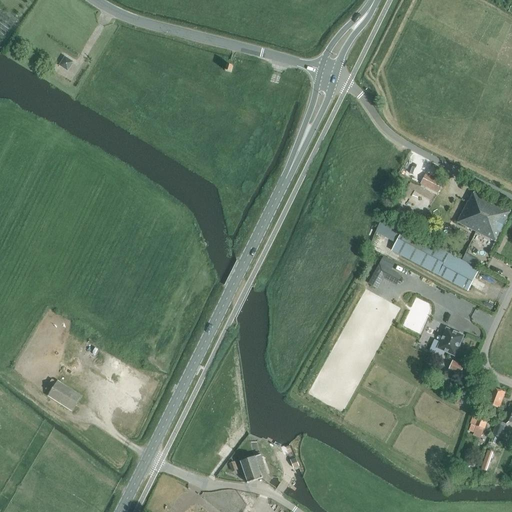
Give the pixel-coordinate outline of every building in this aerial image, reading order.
[(73,63),(65,57),(59,66),(68,71),(73,63)] [(438,193),(443,183),(425,174),(420,184),(438,193)] [(467,201),(457,222),(495,242),(510,212),(473,193),(469,202),(467,201)] [(467,290),(479,269),(403,228),(391,250),(467,290)] [(376,288),(382,275),(397,283),(401,276),(391,271),(395,263),(383,257),(379,265),(375,272),(369,284),(376,288)] [(435,339),(429,351),(442,357),(444,351),(454,356),(464,336),(446,328),(440,342),(435,339)] [(464,366),(452,360),(449,369),(460,374),(464,366)] [(72,410),(81,397),(57,382),(49,395),(72,410)] [(486,404),(485,407),(487,408),(486,411),(489,412),(488,414),(496,417),(499,408),(504,393),(492,388),(486,404)] [(468,431),(473,433),(476,425),(484,429),(488,419),(474,414),(470,423),(471,423),(468,431)] [(500,438),(505,424),(497,421),(491,435),(500,438)] [(253,457),(240,462),(247,483),(262,478),(258,466),(263,464),(260,455),(253,457)] [(296,459),(290,461),(293,468),(299,466),(296,459)] [(237,472),(234,462),(229,464),(233,473),(237,472)]
